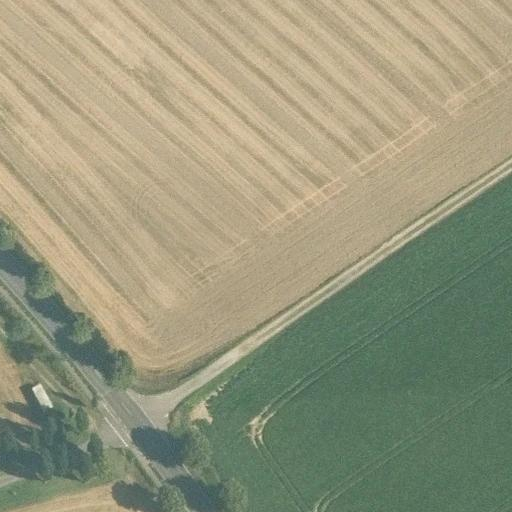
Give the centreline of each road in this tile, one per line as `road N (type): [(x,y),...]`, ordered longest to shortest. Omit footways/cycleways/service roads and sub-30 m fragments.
road 1 (track): [(137,428),(245,373),(511,190)]
road 2 (tertiary): [(198,511),(83,361),(0,270)]
road 3 (track): [(103,443),(0,331)]
